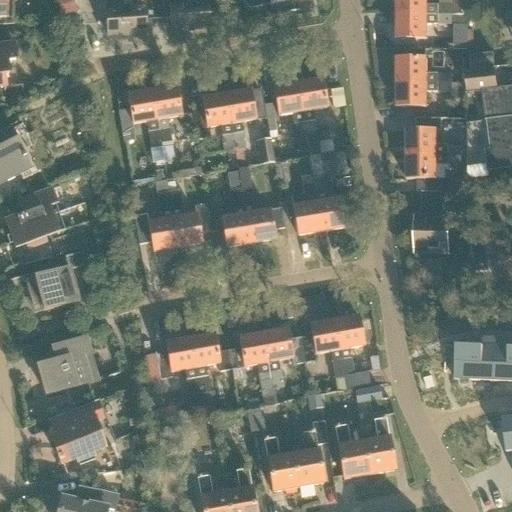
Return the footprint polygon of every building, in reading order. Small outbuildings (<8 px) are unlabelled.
[(74,0),(55,0),(63,23),(80,18),(74,0)] [(130,0),(131,8),(104,10),(105,35),(144,33),(143,20),(156,19),(155,0),(130,0)] [(155,0),(156,19),(168,18),(169,31),(208,29),(206,3),(179,5),(178,0),(155,0)] [(243,0),(245,8),(268,5),(271,18),(308,12),(306,0),(243,0)] [(425,0),(395,0),(395,15),(437,15),(437,6),(425,6),(425,0)] [(450,6),(450,15),(464,15),(464,0),(451,0),(451,6),(450,6)] [(450,6),(437,6),(437,15),(450,15),(450,6)] [(437,15),(395,15),(395,40),(425,40),(425,24),(437,24),(437,15)] [(450,15),(437,15),(437,24),(450,24),(450,15)] [(464,15),(450,15),(450,24),(464,24),(464,15)] [(0,101),(0,102),(0,97),(0,88),(3,88),(2,76),(6,76),(5,61),(14,60),(12,44),(0,45),(0,101)] [(442,52),(443,64),(461,64),(460,52),(442,52)] [(469,70),(493,67),(492,54),(468,56),(469,70)] [(425,59),(395,59),(395,84),(437,84),(437,74),(425,74),(425,59)] [(486,122),(511,118),(511,86),(495,89),(493,71),(464,74),(464,94),(481,92),(484,121),(486,121),(486,122)] [(450,74),(437,74),(437,84),(450,84),(450,83),(450,74)] [(320,80),(296,84),(302,122),(312,120),(311,111),(325,109),(320,80)] [(464,83),(450,83),(450,84),(450,93),(449,93),(449,98),(464,98),(464,83)] [(292,124),(302,122),(296,84),(272,88),(277,117),(290,115),(292,124)] [(437,84),(395,84),(395,108),(425,108),(425,93),(437,93),(437,84)] [(450,84),(437,84),(437,93),(449,93),(450,93),(450,84)] [(174,88),(150,92),(156,130),(167,128),(165,119),(179,117),(174,88)] [(146,132),(156,130),(150,92),(126,96),(131,125),(145,123),(146,132)] [(231,134),(241,132),(239,123),(253,121),(248,92),(224,96),(231,134)] [(220,136),(231,134),(224,96),(200,100),(202,109),(190,111),(195,141),(207,139),(205,129),(219,127),(220,136)] [(511,118),(486,122),(489,149),(484,150),(486,170),(511,167),(511,153),(510,153),(509,148),(511,147),(511,118)] [(315,137),(312,120),(302,122),(305,139),(307,139),(315,137)] [(440,120),(415,120),(415,132),(435,131),(440,131),(440,120)] [(302,122),(292,124),(295,141),(305,139),(302,122)] [(167,128),(156,130),(159,147),(169,145),(167,128)] [(156,130),(146,132),(149,149),(159,147),(156,130)] [(6,182),(12,179),(13,176),(28,168),(9,131),(0,135),(0,182),(3,181),(6,182)] [(415,132),(405,132),(405,156),(446,156),(446,147),(435,147),(435,131),(415,132)] [(244,149),(241,132),(231,134),(233,151),(244,149)] [(223,153),(233,151),(231,134),(220,136),(223,153)] [(307,139),(305,139),(308,157),(318,155),(316,142),(315,137),(307,139)] [(260,166),(272,164),(268,140),(256,142),(260,166)] [(169,145),(159,147),(161,160),(162,164),(170,162),(169,157),(171,157),(169,145)] [(466,146),(446,147),(446,156),(466,156),(466,146)] [(308,157),(307,157),(310,175),(311,178),(321,176),(321,174),(319,162),(318,155),(308,157)] [(446,156),(405,156),(405,180),(416,180),(416,193),(426,192),(440,192),(440,179),(435,179),(435,165),(446,165),(446,156)] [(466,156),(446,156),(446,165),(466,165),(466,156)] [(276,191),(288,189),(285,165),(273,167),(276,191)] [(246,167),(235,169),(239,189),(250,188),(246,167)] [(235,173),(225,175),(228,191),(229,191),(230,191),(238,189),(235,173)] [(303,194),(289,196),(291,207),(296,237),(320,233),(314,194),(311,178),(310,175),(300,177),(303,194)] [(324,193),(321,176),(311,178),(314,194),(324,193)] [(173,181),(164,183),(166,192),(175,190),(173,181)] [(156,195),(166,193),(164,182),(154,183),(156,195)] [(250,188),(239,189),(242,207),(252,205),(250,188)] [(230,191),(229,191),(232,208),(242,207),(239,189),(230,191)] [(23,215),(4,222),(13,248),(19,265),(50,257),(44,243),(43,243),(41,238),(62,231),(48,192),(18,202),(23,215)] [(166,193),(169,211),(179,209),(176,192),(166,193)] [(169,211),(166,193),(156,195),(159,212),(169,211)] [(324,193),(314,194),(320,233),(344,229),(339,199),(325,202),(324,193)] [(201,206),(193,207),(194,216),(198,235),(210,233),(205,205),(201,206)] [(242,207),(248,245),(273,241),(271,231),(268,211),(254,214),(252,205),(242,207)] [(242,207),(232,208),(233,217),(220,219),(225,249),(248,245),(242,207)] [(179,209),(169,211),(176,249),(199,245),(198,235),(194,216),(180,218),(179,209)] [(280,209),(268,211),(271,231),(283,229),(280,209)] [(145,215),(133,217),(135,231),(148,229),(150,243),(152,253),(176,249),(169,211),(159,212),(160,221),(147,224),(145,215)] [(413,238),(447,238),(447,216),(413,216),(413,238)] [(447,238),(413,238),(413,254),(447,254),(447,238)] [(486,238),(468,238),(468,254),(486,253),(486,238)] [(86,252),(64,258),(67,271),(89,265),(86,252)] [(66,270),(24,281),(30,306),(40,303),(43,311),(55,308),(75,303),(66,270)] [(339,360),(348,358),(347,349),(362,347),(356,318),(332,322),(339,360)] [(339,360),(332,322),(309,326),(310,337),(299,339),(303,364),(315,361),(314,355),(328,353),(330,361),(339,360)] [(303,364),(299,339),(287,341),(285,330),(261,334),(268,373),(278,371),(277,362),(290,360),(291,366),(303,364)] [(268,373),(261,334),(237,339),(239,349),(228,351),(231,370),(256,366),(257,375),(268,373)] [(231,370),(228,351),(215,353),(212,335),(188,339),(195,377),(205,376),(203,367),(217,364),(219,372),(231,370)] [(481,338),(481,346),(494,347),(494,338),(481,338)] [(494,338),(494,347),(506,347),(507,339),(494,338)] [(195,377),(188,339),(164,344),(166,354),(154,356),(154,360),(158,380),(171,378),(170,373),(183,370),(185,379),(195,377)] [(44,396),(94,381),(82,340),(51,350),(55,363),(36,369),(44,396)] [(444,345),(444,356),(454,357),(454,345),(444,345)] [(454,357),(453,380),(492,381),(494,347),(481,346),(454,345),(454,357)] [(494,347),(492,381),(511,382),(511,347),(506,347),(494,347)] [(376,357),(368,358),(370,372),(378,371),(376,357)] [(348,358),(339,360),(342,377),(345,391),(369,387),(366,374),(366,373),(351,375),(348,358)] [(154,360),(143,361),(147,382),(158,380),(154,360)] [(333,379),(342,377),(339,360),(330,361),(333,379)] [(278,371),(268,373),(271,390),(281,388),(278,371)] [(268,373),(257,375),(261,392),(263,406),(273,404),(271,390),(268,373)] [(205,376),(195,377),(198,395),(208,393),(205,376)] [(429,376),(422,378),(424,389),(432,387),(429,376)] [(195,377),(185,379),(188,397),(198,395),(195,377)] [(355,404),(379,400),(377,388),(353,392),(355,404)] [(208,393),(198,395),(202,416),(212,414),(208,393)] [(188,397),(183,397),(184,404),(186,415),(187,419),(202,416),(198,395),(188,397)] [(319,396),(306,398),(308,410),(321,408),(319,396)] [(70,416),(48,424),(53,437),(50,438),(60,464),(75,459),(76,463),(90,457),(89,454),(101,449),(114,444),(103,417),(98,419),(94,407),(70,416)] [(167,408),(153,410),(155,421),(169,418),(167,408)] [(250,436),(261,434),(257,408),(246,410),(250,436)] [(238,426),(236,412),(216,415),(218,430),(238,426)] [(361,442),(367,476),(392,472),(383,420),(382,416),(372,418),(373,422),(372,422),(375,440),(361,442)] [(511,419),(500,421),(504,453),(511,452),(511,419)] [(304,453),(290,455),(296,489),(321,484),(315,446),(326,444),(322,423),(310,425),(311,429),(301,431),(302,435),(301,435),(304,453)] [(367,476),(361,442),(347,445),(344,427),(343,423),(333,425),(333,429),(342,481),(367,476)] [(272,436),(262,438),(263,442),(262,442),(271,493),(296,489),(290,455),(277,458),(274,440),(273,440),(272,436)] [(223,493),(226,511),(252,511),(246,471),(245,471),(244,467),(234,469),(235,473),(234,473),(237,490),(223,493)] [(226,511),(223,493),(210,495),(206,478),(205,474),(195,476),(196,480),(195,480),(200,511),(226,511)] [(111,511),(115,499),(87,493),(84,506),(61,501),(58,511),(111,511)]
